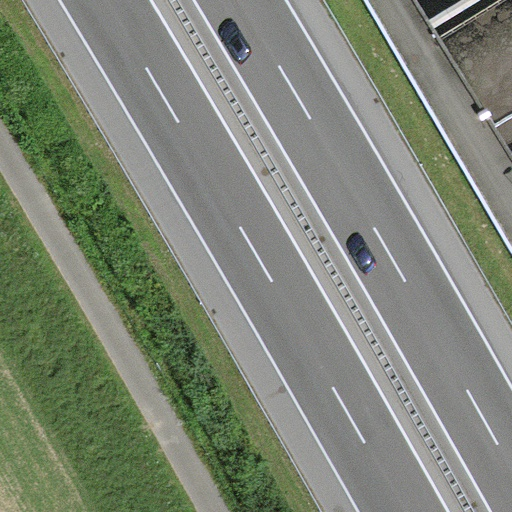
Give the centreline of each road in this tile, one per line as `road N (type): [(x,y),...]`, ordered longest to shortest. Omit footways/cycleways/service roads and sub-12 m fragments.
road 1 (motorway): [(100,0),(321,367),(398,511)]
road 2 (motorway): [(511,484),(234,0)]
road 3 (track): [(211,511),(0,156)]
